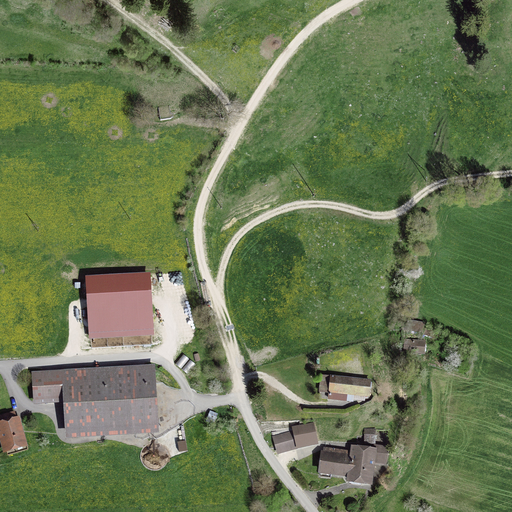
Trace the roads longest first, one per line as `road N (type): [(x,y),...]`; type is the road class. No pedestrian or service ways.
road 1 (track): [(358,0),(311,28),(239,130),(208,195),(201,248),(217,291),(241,232),(285,211),(317,205),(391,218),(455,181),(511,175)]
road 2 (residential): [(311,511),(252,428),(217,291)]
road 3 (track): [(114,0),(236,111),(239,130)]
